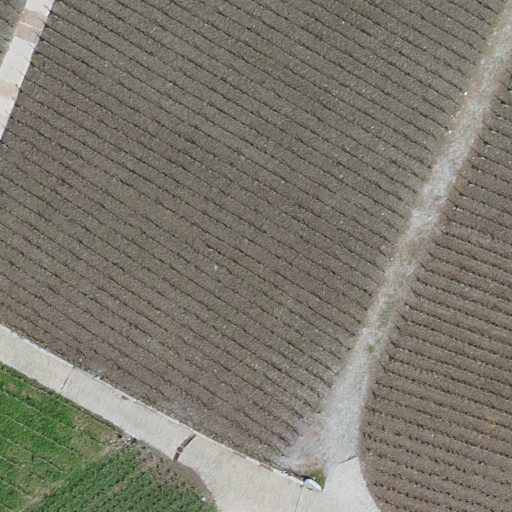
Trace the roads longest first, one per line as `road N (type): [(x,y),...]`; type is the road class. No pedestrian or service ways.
road 1 (track): [(286,511),(511,12)]
road 2 (track): [(248,498),(185,455),(0,358)]
